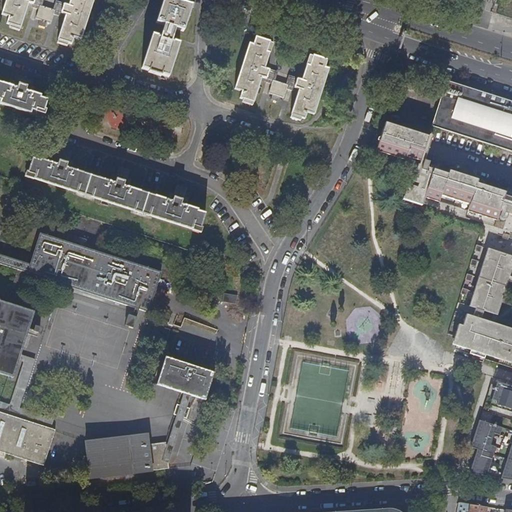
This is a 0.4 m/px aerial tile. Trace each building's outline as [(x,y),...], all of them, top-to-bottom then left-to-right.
[(29,3),(33,4),(34,0),(6,0),(2,14),(9,17),(7,23),(21,28),(29,3)] [(64,5),(61,13),(66,14),(58,39),(71,44),(74,37),(81,39),(93,0),(70,0),(69,6),(64,5)] [(183,31),(192,7),(178,2),(172,0),(163,0),(156,23),(164,25),(160,37),(153,35),(142,68),(169,77),(180,44),(171,41),(175,29),(183,31)] [(54,11),(55,11),(57,12),(61,13),(64,5),(60,3),(57,3),(54,10),(54,11)] [(51,24),(55,11),(54,11),(54,10),(41,6),(41,7),(36,19),(41,20),(40,24),(45,26),(46,22),(51,24)] [(262,77),(266,78),(269,70),(264,68),(266,63),(272,45),(269,44),(270,41),(256,37),(253,45),(249,44),(235,89),(242,92),(240,98),(253,102),(262,77)] [(297,79),(294,87),(299,89),(290,114),(304,119),(307,112),(313,114),(328,69),(324,68),(327,60),(313,55),(312,58),(309,57),(304,73),(301,80),(297,79)] [(269,70),(266,78),(269,80),(273,81),(273,80),(276,72),(273,71),(269,70)] [(0,104),(45,119),(48,110),(44,109),(47,101),(40,98),(40,96),(30,93),(25,91),(27,86),(31,88),(33,80),(25,78),(16,75),(14,82),(19,83),(17,89),(12,87),(0,83),(0,104)] [(287,85),(291,86),(294,87),(297,79),(293,78),(290,77),(287,85)] [(273,80),(273,81),(269,93),(274,95),(272,99),(277,101),(279,97),(283,98),(287,85),(273,80)] [(433,127),(511,152),(511,101),(448,81),(433,127)] [(398,136),(400,131),(400,129),(399,126),(397,125),(395,126),(392,128),(392,129),(391,134),(398,136)] [(426,151),(429,141),(400,131),(398,136),(391,134),(392,129),(385,127),(382,137),(378,150),(422,164),(424,160),(423,160),(426,151)] [(205,215),(198,212),(198,210),(186,205),(188,198),(183,196),(184,194),(176,191),(175,193),(170,192),(167,200),(151,194),(128,187),(131,179),(126,178),(127,175),(119,172),(118,175),(113,173),(110,181),(71,168),(74,161),(69,159),(70,157),(61,154),(60,156),(56,155),(53,162),(40,159),(40,160),(32,158),(27,176),(200,232),(205,215)] [(503,222),(505,222),(509,217),(508,217),(510,211),(511,211),(511,199),(504,197),(505,193),(499,192),(498,198),(494,197),(495,194),(491,192),(491,189),(485,187),(483,193),(481,193),(481,189),(476,187),(476,184),(449,175),(447,179),(427,173),(430,164),(424,163),(423,168),(419,167),(416,175),(417,176),(417,178),(414,177),(412,177),(410,179),(410,181),(410,183),(411,185),(416,186),(426,190),(426,193),(439,198),(441,194),(469,203),(467,209),(496,218),(498,212),(501,214),(499,219),(501,221),(503,222)] [(420,208),(426,193),(426,190),(416,186),(415,190),(407,187),(402,201),(420,208)] [(38,232),(29,263),(26,272),(147,309),(161,270),(38,232)] [(490,308),(489,315),(490,316),(508,257),(490,251),(476,296),(492,301),(490,308)] [(26,272),(29,263),(0,253),(0,263),(17,269),(7,304),(16,307),(26,272)] [(235,303),(236,295),(223,293),(221,301),(235,303)] [(492,301),(476,296),(474,303),(490,308),(492,301)] [(33,313),(16,307),(7,304),(0,301),(0,370),(13,375),(19,358),(20,353),(33,313)] [(472,309),(489,315),(490,308),(474,303),(472,309)] [(456,339),(453,349),(463,352),(465,348),(470,349),(469,351),(477,353),(481,340),(473,338),(477,320),(463,316),(460,328),(456,327),(452,338),(456,339)] [(511,337),(492,331),(485,354),(511,362),(511,337)] [(34,357),(20,353),(19,358),(22,360),(8,403),(0,399),(0,409),(49,426),(52,416),(18,405),(34,357)] [(198,398),(196,366),(164,355),(155,384),(198,398)] [(212,372),(196,366),(198,398),(204,400),(212,372)] [(401,378),(396,375),(391,376),(389,380),(390,385),(394,388),(398,386),(401,382),(401,378)] [(502,386),(496,384),(491,401),(496,402),(495,407),(511,412),(511,392),(501,389),(502,386)] [(54,427),(49,426),(0,409),(0,449),(43,463),(54,427)] [(477,451),(470,475),(483,477),(485,469),(489,470),(496,448),(493,448),(496,437),(499,437),(501,430),(478,422),(470,449),(477,451)] [(146,431),(85,439),(88,476),(167,465),(164,439),(147,441),(146,431)] [(511,442),(503,474),(511,476),(511,442)]
